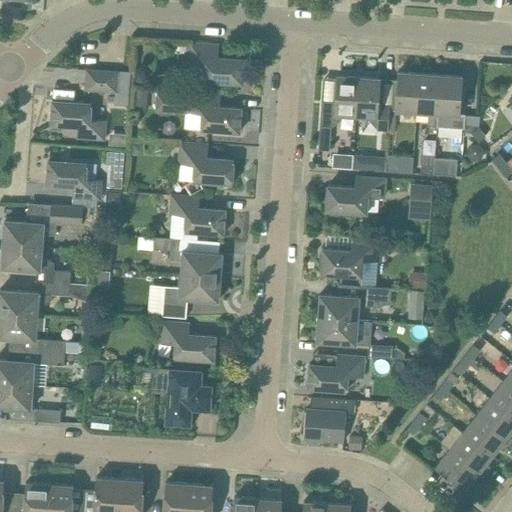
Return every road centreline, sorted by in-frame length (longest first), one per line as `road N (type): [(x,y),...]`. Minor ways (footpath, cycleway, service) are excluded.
road 1 (residential): [(262,462),(295,19)]
road 2 (residential): [(16,72),(78,16),(295,19)]
road 3 (residential): [(262,462),(0,440)]
road 4 (residential): [(295,19),(511,36)]
road 5 (residential): [(420,511),(373,474),(262,462)]
